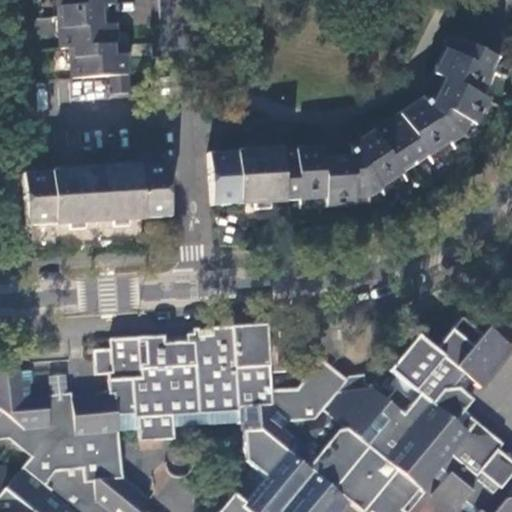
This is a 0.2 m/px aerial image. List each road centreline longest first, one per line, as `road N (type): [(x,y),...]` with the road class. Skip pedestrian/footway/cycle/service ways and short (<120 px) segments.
road 1 (tertiary): [(511,186),(465,232),(380,272),(192,291)]
road 2 (tertiary): [(192,291),(0,302)]
road 3 (residential): [(180,109),(192,291)]
road 4 (residential): [(180,109),(38,117)]
